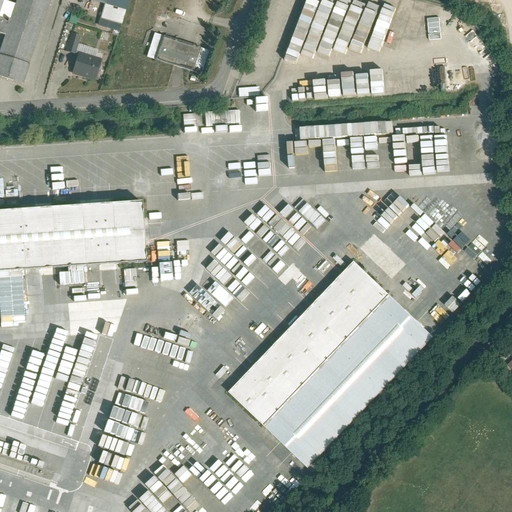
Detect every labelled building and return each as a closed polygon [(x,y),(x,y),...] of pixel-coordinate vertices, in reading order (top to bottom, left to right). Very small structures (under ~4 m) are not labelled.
[(0,37),(1,38),(0,40),(0,80),(23,87),(49,0),(18,0),(15,9),(0,3),(0,37)] [(313,61),(328,65),(347,0),(303,0),(287,54),(299,58),(299,57),(313,61)] [(351,0),(339,36),(351,40),(364,0),(351,0)] [(366,0),(352,43),(365,47),(380,0),(366,0)] [(381,46),(398,0),(384,0),(369,41),(381,46)] [(411,16),(416,1),(412,0),(400,0),(397,11),(411,16)] [(427,7),(428,33),(440,32),(439,7),(427,7)] [(76,54),(80,35),(74,34),(70,53),(76,54)] [(199,49),(152,34),(144,59),(191,74),(199,49)] [(80,46),(71,75),(93,82),(102,53),(80,46)] [(267,98),(252,99),(253,108),(241,108),(242,128),(269,126),(267,98)] [(239,110),(204,112),(205,127),(214,126),(214,132),(240,130),(239,110)] [(315,159),(314,142),(303,143),(304,160),(315,159)] [(239,156),(226,157),(229,205),(242,204),(241,193),(257,192),(256,187),(271,186),(268,150),(239,152),(239,156)] [(433,164),(431,151),(426,152),(421,153),(424,170),(428,169),(427,165),(433,164)] [(446,166),(445,152),(435,153),(436,167),(446,166)] [(59,163),(49,164),(52,180),(57,180),(58,185),(62,184),(61,172),(54,173),(53,167),(60,166),(59,163)] [(116,192),(112,192),(112,197),(129,197),(129,188),(116,188),(116,192)] [(473,209),(488,224),(496,216),(482,201),(473,209)] [(130,205),(0,215),(0,271),(135,261),(130,205)] [(274,229),(283,221),(270,208),(261,216),(274,229)] [(249,227),(241,236),(262,257),(271,248),(249,227)] [(444,255),(457,242),(450,234),(440,244),(445,249),(442,252),(444,255)] [(450,253),(442,262),(450,268),(457,260),(450,253)] [(385,296),(351,263),(341,273),(226,394),(260,426),(385,296)] [(135,269),(123,269),(124,287),(136,287),(135,269)] [(206,280),(202,277),(184,295),(216,327),(227,317),(234,324),(252,306),(216,270),(206,280)] [(419,329),(385,296),(260,426),(294,459),(419,329)] [(427,322),(435,329),(441,322),(433,315),(427,322)] [(68,329),(50,402),(63,405),(81,332),(68,329)] [(195,367),(199,352),(131,334),(128,345),(127,345),(124,358),(126,359),(122,373),(120,372),(116,386),(173,401),(176,390),(182,392),(189,365),(195,367)] [(14,362),(2,410),(16,413),(27,365),(14,362)] [(226,369),(218,377),(229,386),(236,378),(226,369)] [(218,387),(214,390),(221,397),(224,393),(218,387)] [(274,511),(282,503),(261,484),(253,493),(274,511)]
